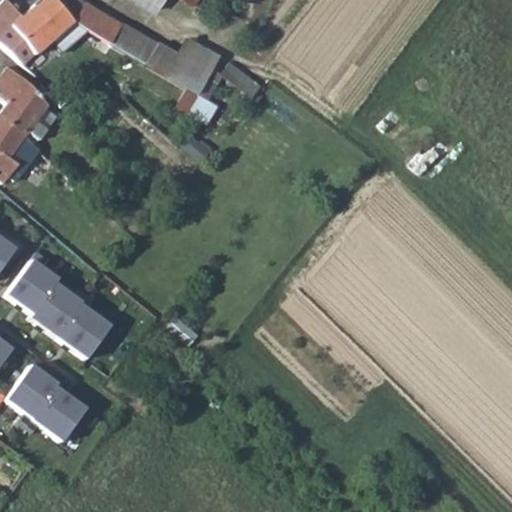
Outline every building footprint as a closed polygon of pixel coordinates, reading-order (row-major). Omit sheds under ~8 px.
[(55,37),(68,47),(83,33),(70,25),(71,24),(49,0),(39,0),(20,17),(5,0),(2,0),(0,3),(0,46),(21,67),(55,37)] [(196,0),(131,0),(151,12),(158,0),(180,0),(192,7),(196,0)] [(71,24),(70,25),(83,33),(106,46),(118,26),(82,5),(71,24)] [(106,46),(183,91),(202,102),(205,104),(220,79),(217,77),(209,73),(215,61),(182,41),(171,57),(118,26),(106,46)] [(257,89),(226,65),(217,77),(220,79),(248,100),(257,89)] [(0,121),(20,137),(23,131),(37,142),(56,117),(43,107),(44,105),(25,82),(21,79),(7,69),(0,77),(0,103),(3,106),(0,111),(0,121)] [(183,91),(173,109),(192,120),(202,102),(183,91)] [(0,182),(10,171),(18,178),(37,153),(20,137),(0,121),(0,182)] [(173,146),(196,166),(207,154),(184,134),(173,146)] [(0,275),(23,240),(0,225),(0,275)] [(110,255),(114,251),(109,247),(105,251),(110,255)] [(69,273),(44,258),(19,298),(44,314),(69,273)] [(92,295),(67,280),(41,320),(66,336),(92,295)] [(126,317),(93,296),(66,337),(100,358),(126,317)] [(187,351),(199,335),(174,316),(162,331),(187,351)] [(0,354),(9,341),(0,335),(0,354)] [(48,378),(23,362),(11,382),(0,399),(0,404),(23,419),(48,378)] [(83,400),(50,378),(24,419),(57,440),(83,400)]
